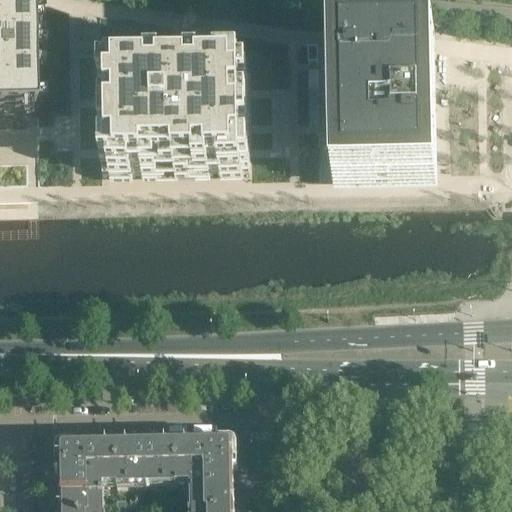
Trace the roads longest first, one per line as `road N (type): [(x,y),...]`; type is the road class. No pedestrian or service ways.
road 1 (secondary): [(76,356),(358,377),(511,378)]
road 2 (secondary): [(511,332),(76,356)]
road 3 (residential): [(24,419),(287,414),(291,511)]
road 4 (residential): [(191,19),(511,53)]
road 5 (residential): [(191,19),(24,0)]
